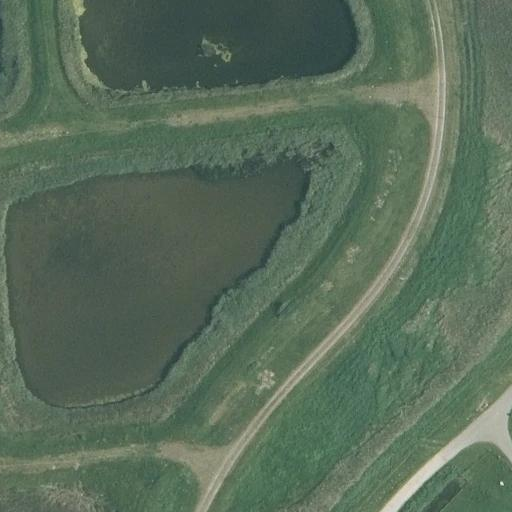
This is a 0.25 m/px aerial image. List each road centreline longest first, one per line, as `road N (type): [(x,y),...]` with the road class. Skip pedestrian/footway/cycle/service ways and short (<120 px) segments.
road 1 (track): [(200,511),(237,448),(375,287),(415,221),(440,109),(429,0)]
road 2 (track): [(0,152),(440,90)]
road 3 (track): [(0,471),(139,455),(225,468)]
